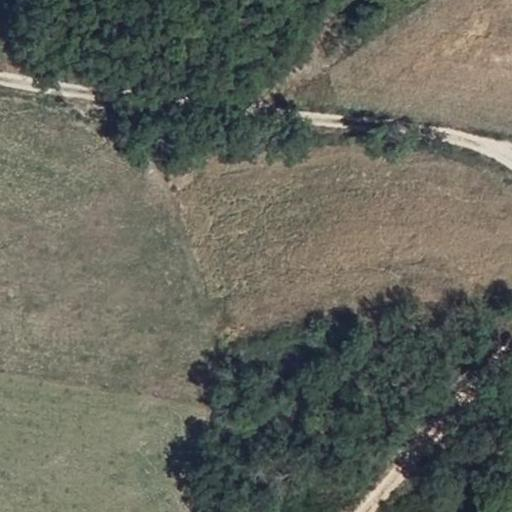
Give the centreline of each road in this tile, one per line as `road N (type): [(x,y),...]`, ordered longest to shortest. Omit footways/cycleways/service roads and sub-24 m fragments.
road 1 (track): [(0,74),(511,144)]
road 2 (track): [(511,342),(365,511)]
